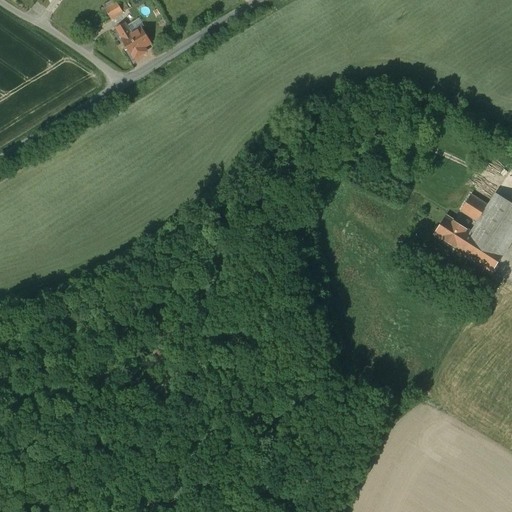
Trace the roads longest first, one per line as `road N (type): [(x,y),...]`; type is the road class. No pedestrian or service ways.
road 1 (unclassified): [(123,84),(264,0)]
road 2 (unclassified): [(2,0),(123,84)]
road 3 (unclassified): [(123,84),(0,160)]
